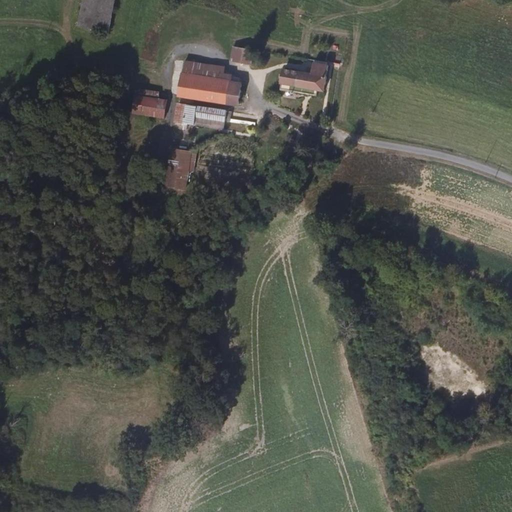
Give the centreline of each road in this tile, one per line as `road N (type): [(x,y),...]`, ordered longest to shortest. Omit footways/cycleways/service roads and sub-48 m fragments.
road 1 (track): [(256,107),(248,81),(216,51),(181,51),(162,77),(95,71),(68,39),(71,0)]
road 2 (track): [(256,107),(511,180)]
